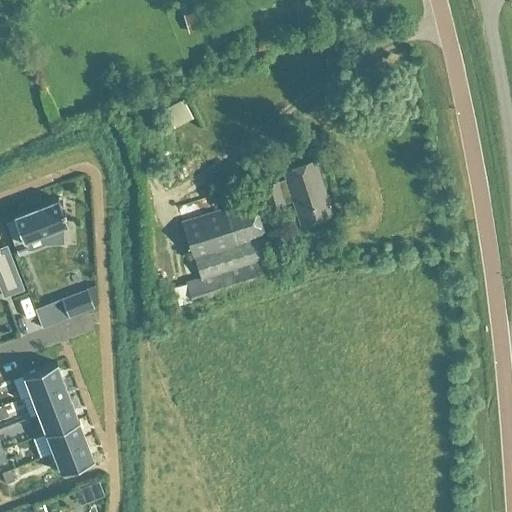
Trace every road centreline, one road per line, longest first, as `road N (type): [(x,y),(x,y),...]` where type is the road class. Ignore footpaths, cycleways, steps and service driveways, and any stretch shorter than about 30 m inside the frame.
road 1 (unclassified): [(502,363),(484,219),(437,0)]
road 2 (unclassified): [(511,166),(483,0)]
road 3 (unclassified): [(511,497),(502,363)]
